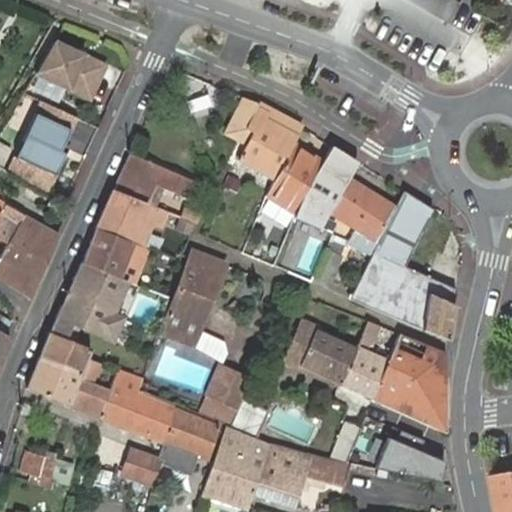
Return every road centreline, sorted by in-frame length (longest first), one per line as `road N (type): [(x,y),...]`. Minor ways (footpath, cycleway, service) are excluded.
road 1 (residential): [(179,0),(100,201),(23,352),(0,422)]
road 2 (residential): [(184,0),(332,52),(452,123)]
road 3 (tertiary): [(495,204),(494,260),(464,415)]
road 4 (unknown): [(464,415),(442,434),(421,430),(287,372)]
